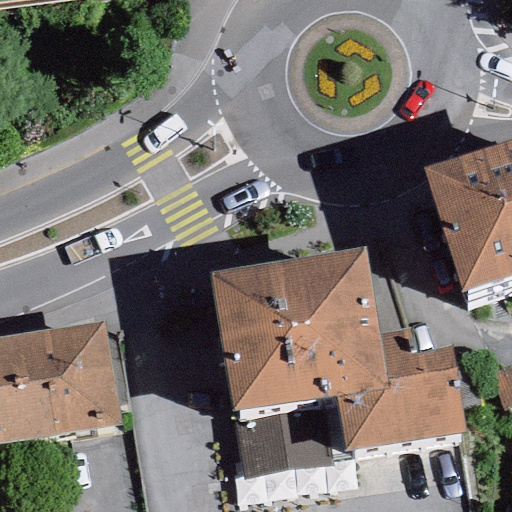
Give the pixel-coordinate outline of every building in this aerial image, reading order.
[(0,0),(0,51),(175,30),(171,0),(0,0)] [(511,332),(511,199),(423,227),(461,349),(511,332)] [(366,259),(212,282),(234,424),(321,410),(337,408),(346,464),(466,446),(454,365),(418,371),(413,338),(380,344),(366,259)] [(0,451),(119,433),(102,327),(0,343),(0,451)] [(330,466),(321,410),(234,424),(242,479),(330,466)]
